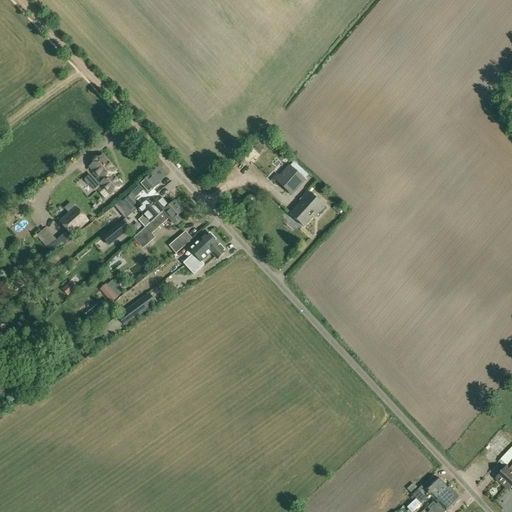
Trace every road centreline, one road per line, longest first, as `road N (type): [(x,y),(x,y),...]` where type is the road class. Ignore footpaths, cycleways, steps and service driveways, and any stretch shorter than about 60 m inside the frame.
road 1 (unclassified): [(489,511),(135,125)]
road 2 (track): [(15,0),(135,125)]
